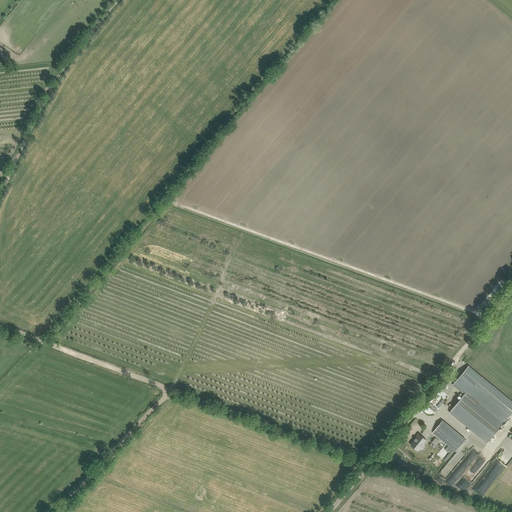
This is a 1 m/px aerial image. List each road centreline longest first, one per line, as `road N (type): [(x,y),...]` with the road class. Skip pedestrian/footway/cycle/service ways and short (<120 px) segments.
road 1 (track): [(60,511),(165,396),(156,384),(0,324)]
road 2 (unclassified): [(334,511),(495,312)]
road 3 (track): [(0,195),(61,72),(120,0)]
